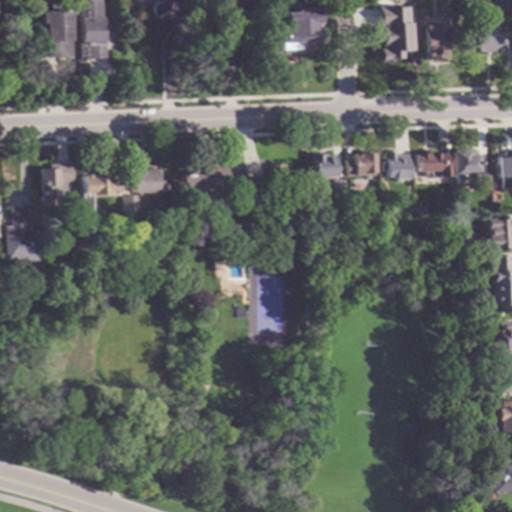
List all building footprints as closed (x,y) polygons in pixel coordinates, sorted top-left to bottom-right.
[(99,0),(101,35),(103,35),(104,59),(80,60),(77,0),(99,0)] [(511,0),(511,16),(500,16),(500,0),(511,0)] [(66,11),(70,11),(70,58),(40,59),(40,23),(41,22),(41,11),(47,11),(47,2),(66,2),(66,11)] [(317,25),(313,25),(314,51),(297,51),(297,50),(277,51),(277,46),(273,46),(273,39),(275,39),(275,29),(280,28),(279,13),(291,13),(291,5),(316,4),(317,25)] [(409,24),(401,25),(402,47),(370,48),(370,25),(375,24),(375,15),(409,14),(409,24)] [(498,53),(474,53),(473,19),(498,18),(498,53)] [(446,60),(421,61),(421,25),(445,25),(446,60)] [(466,155),(475,155),(475,173),(461,173),(461,183),(451,183),(451,176),(449,176),(449,150),(466,150),(466,155)] [(374,175),(344,176),(344,160),(348,159),(348,154),(373,153),(374,175)] [(511,188),(498,188),(497,178),(494,178),(494,164),(497,164),(497,159),(501,159),(500,153),(511,153),(511,188)] [(324,159),(332,159),(332,177),(321,177),(321,181),(310,181),(309,155),(324,154),(324,159)] [(394,156),(405,156),(406,179),(399,179),(399,182),(392,182),(392,179),(384,179),(384,172),(379,172),(379,164),(382,164),(382,154),(394,154),(394,156)] [(438,158),(446,157),(447,178),(420,179),(420,173),(413,173),(412,154),(437,154),(438,158)] [(240,187),(178,190),(177,172),(184,172),(184,158),(239,156),(240,187)] [(70,183),(64,183),(64,193),(57,193),(57,199),(49,199),(49,205),(38,205),(37,167),(51,167),(51,163),(70,162),(70,183)] [(95,171),(106,171),(106,174),(115,174),(115,193),(107,193),(107,194),(89,195),(89,212),(80,212),(78,164),(94,163),(95,171)] [(285,178),(267,178),(266,164),(284,164),(285,178)] [(154,180),(159,180),(159,191),(139,191),(139,196),(136,196),(137,192),(129,192),(128,169),(154,168),(154,180)] [(487,191),(473,191),(472,176),(487,175),(487,191)] [(343,196),(329,197),(329,180),(342,179),(343,196)] [(134,211),(119,212),(119,196),(134,196),(134,211)] [(25,226),(32,226),(33,261),(3,263),(2,235),(4,235),(4,227),(9,226),(9,211),(24,210),(25,226)] [(511,232),(506,232),(506,248),(480,249),(480,237),(485,237),(485,228),(482,228),(482,222),(487,222),(487,218),(511,218),(511,232)] [(300,261),(292,261),(292,253),(301,253),(300,261)] [(509,266),(511,266),(511,280),(511,289),(509,291),(510,313),(497,314),(496,306),(491,306),(491,285),(488,285),(488,273),(485,273),(485,257),(509,257),(509,266)] [(49,311),(37,311),(37,296),(49,296),(49,311)] [(509,336),(511,336),(511,358),(485,358),(485,344),(492,344),(492,339),(487,339),(487,328),(494,328),(494,323),(509,323),(509,336)] [(511,365),(511,395),(494,395),(493,365),(511,365)] [(511,435),(493,436),(492,410),(497,410),(497,402),(511,402),(511,435)] [(501,456),(480,457),(480,442),(500,442),(501,456)] [(505,465),(511,465),(511,492),(484,493),(484,474),(492,474),(492,460),(505,460),(505,465)]
